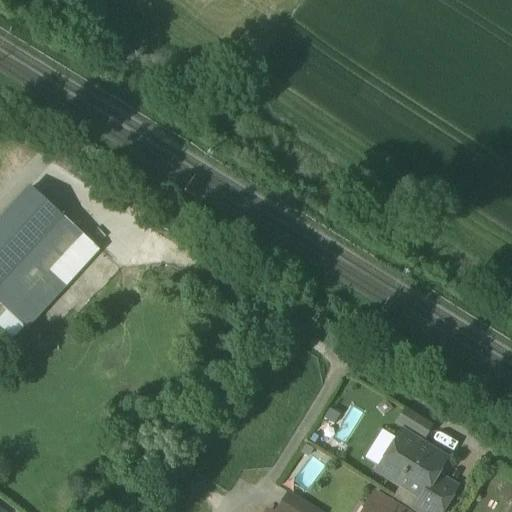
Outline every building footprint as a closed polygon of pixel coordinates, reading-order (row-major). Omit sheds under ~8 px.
[(30,189),(0,221),(0,281),(5,276),(60,216),(30,189)] [(60,216),(5,276),(26,294),(80,235),(60,216)] [(80,235),(26,294),(26,295),(41,308),(41,309),(96,249),(80,235)] [(26,294),(8,312),(23,327),(41,308),(26,295),(26,294)] [(433,426),(405,409),(396,424),(423,441),(433,426)] [(445,461),(400,434),(377,471),(420,498),(421,499),(432,482),(445,461)] [(441,511),(452,494),(432,482),(421,499),(420,498),(412,511),(441,511)] [(287,494),(276,511),(299,511),(304,505),(287,494)] [(405,511),(376,494),(367,509),(372,511),(371,511),(405,511)]
